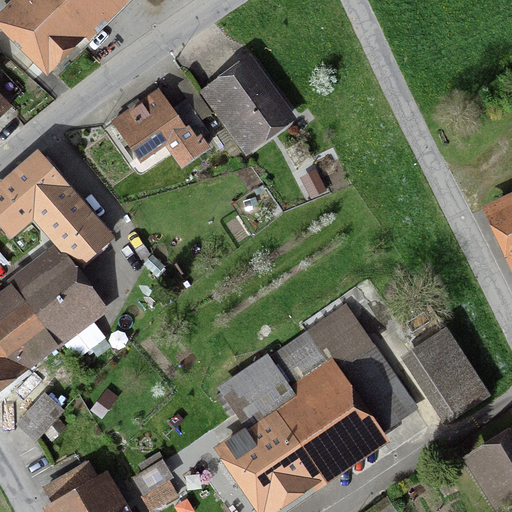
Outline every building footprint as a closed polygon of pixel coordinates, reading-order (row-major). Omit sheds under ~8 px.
[(0,0),(0,35),(47,85),(137,0),(0,0)] [(245,58),(197,92),(243,155),(290,121),(245,58)] [(111,120),(141,166),(167,149),(182,172),(219,149),(205,127),(191,105),(177,113),(161,88),(111,120)] [(34,211),(78,262),(106,238),(38,159),(0,192),(0,217),(11,231),(34,211)] [(511,194),(480,210),(511,277),(511,194)] [(63,254),(15,290),(54,342),(102,306),(80,275),(63,254)] [(0,382),(54,342),(15,290),(0,300),(0,382)] [(216,453),(253,511),(286,511),(393,445),(385,433),(421,410),(352,302),(309,329),(330,363),(297,384),(305,397),(216,453)] [(453,323),(398,358),(444,431),(499,396),(453,323)] [(46,395),(22,421),(38,437),(63,410),(46,395)] [(511,423),(464,452),(500,511),(509,511),(511,511),(511,423)] [(120,511),(91,462),(44,489),(57,511),(120,511)] [(159,464),(135,477),(144,493),(167,479),(159,464)] [(170,480),(143,497),(152,510),(178,494),(170,480)]
